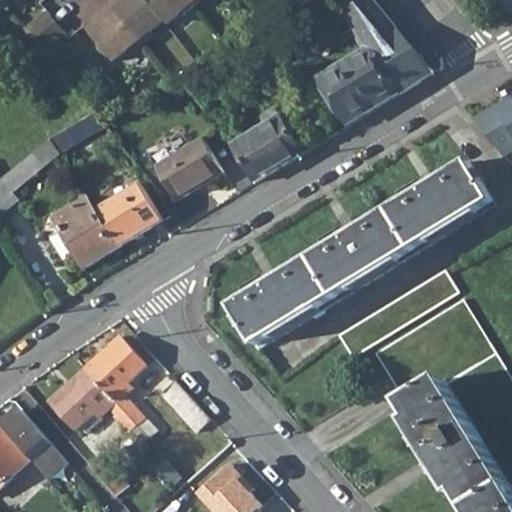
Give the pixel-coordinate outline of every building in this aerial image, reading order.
[(126,0),(116,0),(110,5),(142,43),(154,33),(152,31),(167,19),(150,0),(127,0),(127,1),(126,0)] [(150,0),(167,19),(169,23),(183,11),(184,13),(196,4),(192,0),(150,0)] [(374,0),(368,0),(348,14),(371,47),(321,78),(349,124),(433,73),(428,67),(374,0)] [(336,0),(348,14),(368,0),(336,0)] [(110,5),(99,14),(105,20),(89,31),(115,62),(129,49),(131,52),(142,43),(110,5)] [(26,31),(46,53),(68,34),(50,11),(26,31)] [(85,27),(89,31),(105,20),(99,14),(85,27)] [(436,62),(428,67),(433,73),(437,70),(436,62)] [(511,99),(510,96),(497,104),(500,110),(511,101),(511,99)] [(511,101),(500,110),(497,104),(473,119),(504,156),(511,150),(511,101)] [(232,144),(256,181),(317,144),(301,116),(287,125),(275,106),(259,117),(264,124),(232,144)] [(188,114),(204,138),(219,128),(201,107),(188,114)] [(76,143),(108,124),(98,113),(69,130),(76,143)] [(69,130),(52,141),(59,154),(76,143),(69,130)] [(224,172),(204,138),(157,166),(177,201),(224,172)] [(52,141),(0,183),(0,206),(4,212),(19,199),(13,192),(59,154),(52,141)] [(234,305),(260,348),(497,204),(470,161),(234,305)] [(142,184),(95,212),(119,249),(164,221),(142,184)] [(62,229),(76,253),(86,268),(119,249),(95,212),(87,199),(56,219),(62,229)] [(76,253),(62,229),(47,238),(63,261),(76,253)] [(340,335),(354,358),(461,293),(447,269),(340,335)] [(376,354),(472,511),(511,511),(511,378),(464,300),(376,354)] [(86,370),(148,440),(156,431),(130,402),(127,404),(122,398),(132,389),(127,384),(145,367),(121,337),(86,370)] [(112,418),(139,447),(148,440),(86,370),(50,402),(75,430),(79,427),(85,433),(101,420),(99,418),(109,410),(115,416),(112,418)] [(161,393),(197,433),(212,420),(176,380),(161,393)] [(19,407),(14,412),(30,432),(36,427),(19,407)] [(14,412),(0,423),(0,424),(22,450),(30,459),(40,471),(59,455),(36,427),(30,432),(14,412)] [(0,489),(30,459),(22,450),(0,424),(0,489)] [(89,466),(116,497),(129,487),(102,455),(89,466)] [(152,470),(170,489),(181,478),(164,460),(152,470)] [(257,511),(259,510),(263,506),(251,493),(239,480),(243,477),(232,465),(200,495),(215,511),(257,511)] [(239,480),(251,493),(255,490),(243,477),(239,480)]
